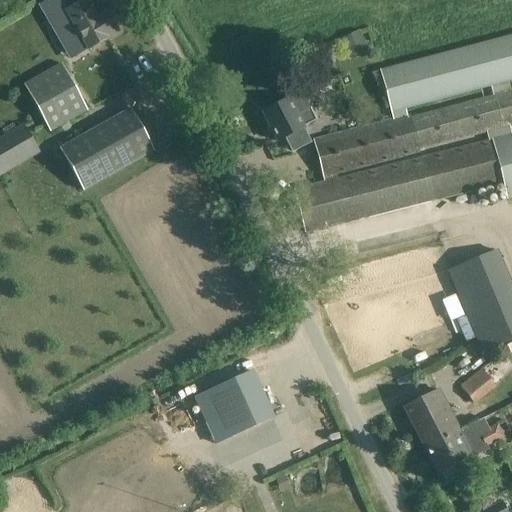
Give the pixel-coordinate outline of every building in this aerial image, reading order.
[(62,0),(51,0),(40,7),(65,52),(83,41),(88,51),(107,39),(117,33),(106,14),(96,20),(85,1),(69,10),(62,0)] [(341,41),(345,51),(363,42),(358,32),(341,41)] [(511,34),(379,69),(392,121),(313,141),(324,184),(308,188),(293,191),(299,212),(304,234),(503,183),(507,201),(511,200),(511,134),(511,135),(509,128),(511,126),(511,91),(510,92),(508,83),(511,81),(511,34)] [(86,112),(61,66),(24,85),(50,132),(86,112)] [(286,102),(263,114),(277,142),(284,139),(291,152),(309,143),(302,129),(302,128),(316,121),(300,89),(284,97),(286,102)] [(154,152),(130,109),(59,149),(83,192),(154,152)] [(0,175),(39,153),(24,127),(0,140),(0,175)] [(511,340),(511,293),(495,253),(447,273),(481,354),(511,340)] [(511,374),(511,345),(459,388),(473,406),(511,374)] [(250,372),(195,397),(217,444),(271,419),(250,372)] [(404,408),(425,448),(459,431),(438,391),(404,408)] [(477,435),(488,430),(482,419),(477,421),(459,431),(434,443),(425,448),(439,476),(442,475),(444,481),(457,475),(454,468),(467,461),(466,459),(485,450),(477,435)] [(511,511),(509,511),(506,511),(502,502),(481,511),(511,511)]
